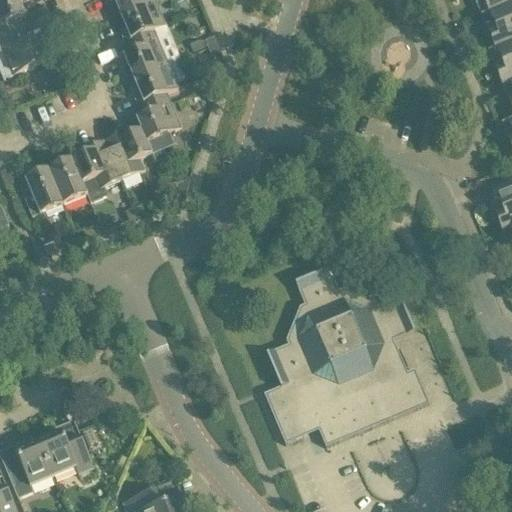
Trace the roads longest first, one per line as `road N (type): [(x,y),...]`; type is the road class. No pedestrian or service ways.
road 1 (residential): [(502,343),(448,214),(417,172),(257,124)]
road 2 (residential): [(251,511),(177,410),(121,268)]
road 3 (tertiary): [(121,268),(204,233),(225,215),(257,124)]
road 4 (residential): [(0,151),(91,115),(96,93),(69,26)]
road 5 (tertiary): [(0,316),(121,268)]
road 6 (tertiary): [(257,124),(289,0)]
road 7 (residential): [(0,423),(111,370)]
